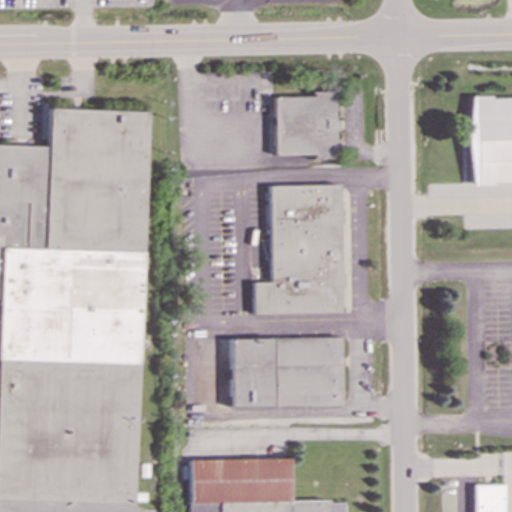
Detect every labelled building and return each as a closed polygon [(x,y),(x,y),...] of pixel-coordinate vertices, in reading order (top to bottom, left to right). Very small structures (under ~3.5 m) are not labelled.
[(333,155),(333,130),(334,130),(333,91),(310,92),(310,96),(271,97),(273,156),(333,155)] [(511,97),(466,98),(467,174),(473,174),(474,183),(511,182),(511,97)] [(131,511),(142,111),(46,108),(45,146),(0,144),(0,511),(131,511)] [(252,313),(340,312),(338,184),(267,185),(269,282),(251,282),(252,313)] [(229,338),(230,407),(341,405),(340,337),(229,338)] [(188,459),(188,511),(343,511),(343,500),(289,501),(288,458),(188,459)] [(504,511),(504,484),(474,484),(474,511),(504,511)]
